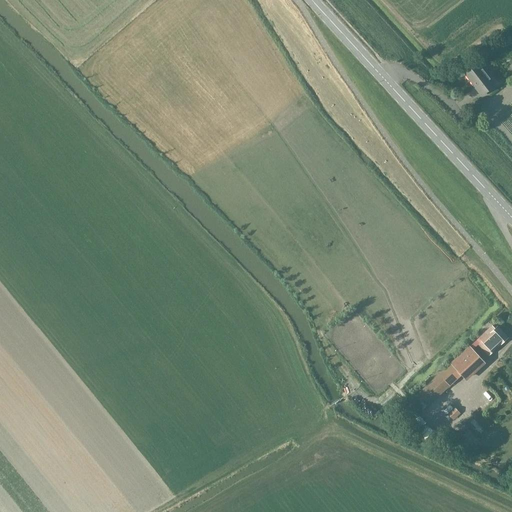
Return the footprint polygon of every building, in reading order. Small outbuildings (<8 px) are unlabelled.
[(482,95),(498,82),(484,64),(481,67),(478,63),(465,73),(482,95)] [(481,343),(492,354),(508,338),(498,327),(495,330),(492,327),(479,339),(482,342),(481,343)] [(486,364),(470,346),(451,363),(412,399),(419,407),(423,403),(428,407),(450,386),(445,380),(456,370),(467,382),(486,364)] [(448,414),(453,421),(461,414),(455,408),(448,414)] [(417,420),(411,425),(418,432),(423,427),(417,420)]
